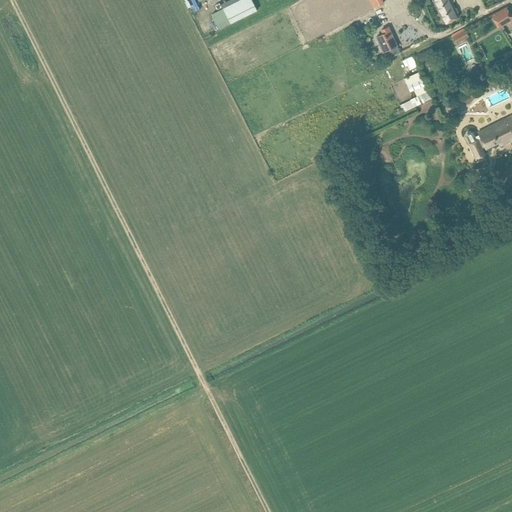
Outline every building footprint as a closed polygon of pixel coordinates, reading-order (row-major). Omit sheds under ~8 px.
[(223,8),(231,24),(258,10),(252,0),(238,0),(234,3),(223,8)] [(382,0),(369,0),(374,8),(384,3),(382,0)] [(451,0),(434,0),(433,1),(444,24),(459,17),(451,0)] [(499,25),(511,17),(511,16),(507,9),(494,17),(499,25)] [(400,53),(397,46),(388,27),(381,30),(383,34),(376,37),(383,52),(389,49),(392,56),(400,53)] [(457,44),(469,38),(464,28),(452,35),(457,44)] [(478,66),(471,70),(474,77),(482,74),(478,66)] [(448,103),(446,106),(447,110),(451,112),(455,111),(457,107),(456,103),(452,101),(448,103)] [(467,132),(466,135),(470,144),(469,144),(477,160),(485,156),(482,149),(485,147),(486,150),(499,143),(500,145),(501,147),(511,141),(511,114),(477,132),(478,134),(479,135),(476,136),(474,132),(470,130),(467,132)] [(486,193),(482,183),(482,182),(469,187),(473,198),(486,193)]
